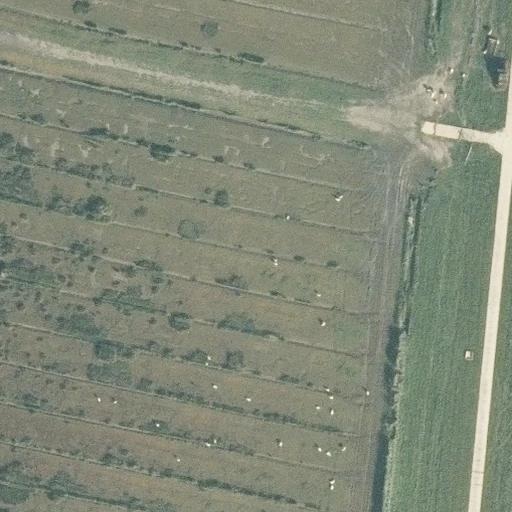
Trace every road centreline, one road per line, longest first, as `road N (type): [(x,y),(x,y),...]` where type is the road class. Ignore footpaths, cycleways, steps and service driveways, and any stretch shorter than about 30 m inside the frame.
road 1 (track): [(505,140),(0,37)]
road 2 (track): [(471,511),(511,71)]
